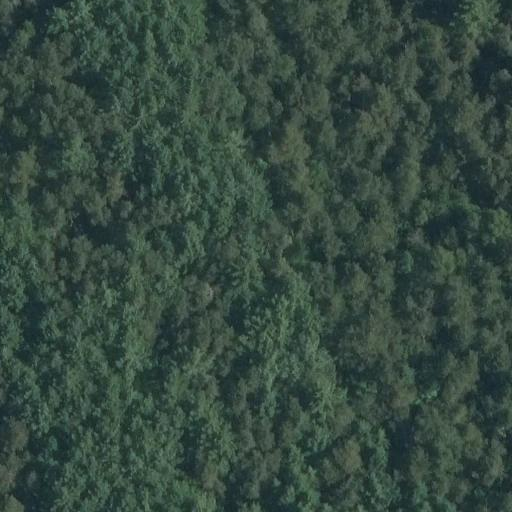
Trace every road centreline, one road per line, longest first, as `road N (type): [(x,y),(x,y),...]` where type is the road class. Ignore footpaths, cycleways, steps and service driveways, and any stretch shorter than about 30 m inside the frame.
road 1 (track): [(382,0),(511,303)]
road 2 (track): [(0,391),(51,511)]
